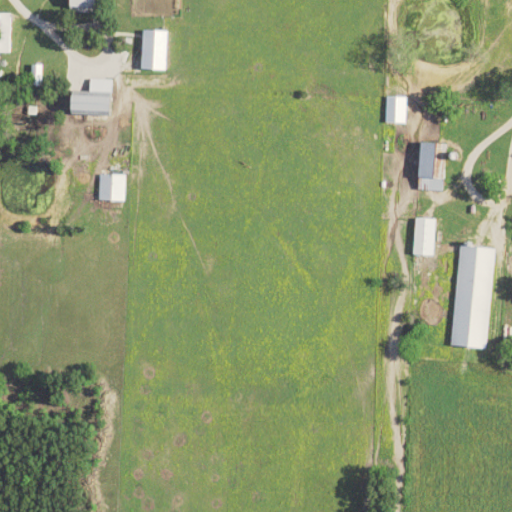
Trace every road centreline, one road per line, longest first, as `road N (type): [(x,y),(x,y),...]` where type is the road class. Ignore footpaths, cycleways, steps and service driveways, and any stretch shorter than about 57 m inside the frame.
road 1 (residential): [(507,154),(507,124),(463,156),(457,178),(465,197),(487,208),(501,193),(507,154)]
road 2 (residential): [(408,126),(419,81),(472,68),(511,19)]
road 3 (residential): [(71,23),(35,25),(72,62),(94,59),(99,39),(71,23)]
